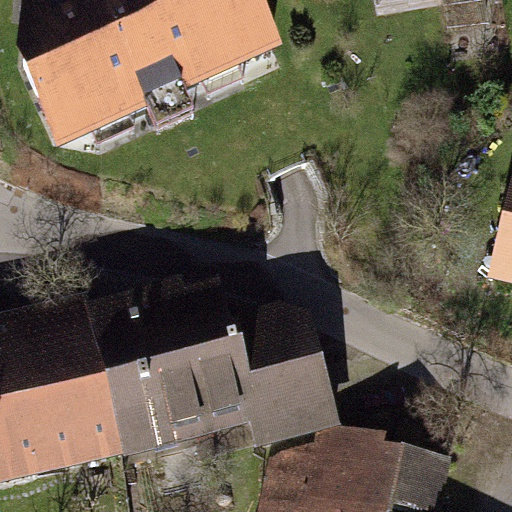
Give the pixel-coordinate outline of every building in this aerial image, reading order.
[(16,84),(56,172),(147,131),(156,150),(198,131),(186,105),(280,62),(252,0),(59,0),(22,17),(16,84)] [(319,88),(339,117),(364,101),(344,71),(319,88)] [(511,212),(495,283),(511,286),(511,212)] [(213,293),(89,327),(123,453),(253,417),(261,444),(322,428),(333,425),(305,322),(279,313),(223,329),(213,293)] [(0,351),(0,483),(123,453),(89,327),(0,351)] [(276,463),(264,511),(435,511),(451,469),(457,443),(403,431),(398,459),(382,455),(385,445),(322,428),(319,449),(276,463)]
